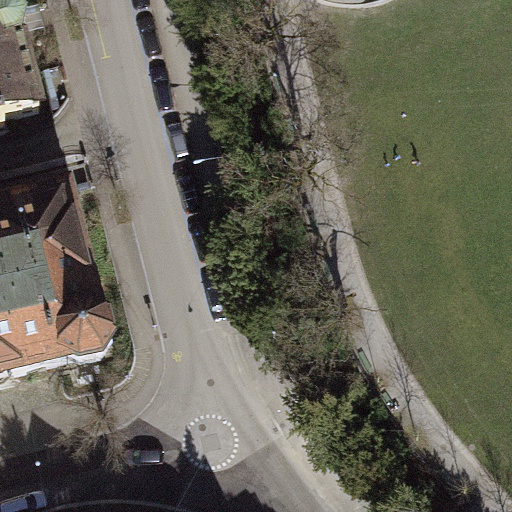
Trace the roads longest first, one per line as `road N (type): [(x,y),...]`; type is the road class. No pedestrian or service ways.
road 1 (residential): [(219,438),(113,0)]
road 2 (residential): [(0,490),(219,438)]
